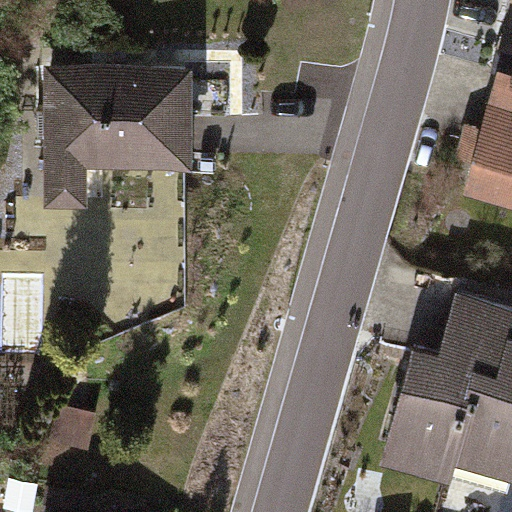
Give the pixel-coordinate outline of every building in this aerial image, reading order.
[(488,71),(480,99),(511,107),(511,51),(509,63),(488,71)] [(184,61),(39,60),(39,159),(184,160),(184,61)] [(511,107),(480,99),(458,176),(511,191),(511,107)] [(465,360),(441,452),(505,469),(511,442),(511,331),(501,328),(508,304),(448,289),(440,321),(497,336),(489,366),(465,360)] [(403,340),(375,449),(439,465),(441,452),(465,360),(489,366),(497,336),(440,321),(433,348),(403,340)]
